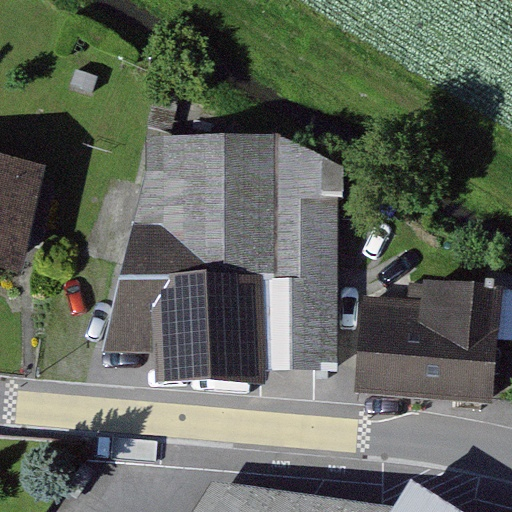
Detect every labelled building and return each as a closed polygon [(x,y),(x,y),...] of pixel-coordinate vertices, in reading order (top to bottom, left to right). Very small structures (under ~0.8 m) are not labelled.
[(116,351),(169,365),(170,383),(280,383),(280,369),(345,369),(345,161),(297,138),(163,138),(165,168),(116,351)] [(0,260),(41,268),(62,165),(0,152),(0,260)] [(507,400),(511,339),(511,303),(378,293),(370,389),(507,400)] [(380,511),(223,488),(206,511),(380,511)] [(463,511),(427,489),(412,511),(463,511)]
